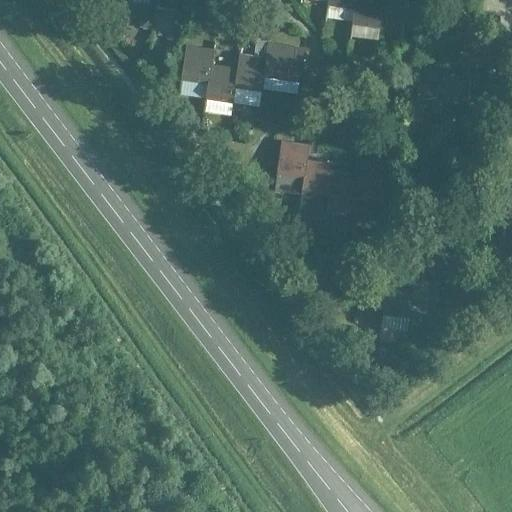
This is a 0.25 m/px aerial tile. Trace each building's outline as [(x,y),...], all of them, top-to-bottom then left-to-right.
[(156,0),(156,7),(156,10),(182,13),(183,0),(156,0)] [(328,0),(328,2),(328,6),(354,9),(355,0),(328,0)] [(355,0),(354,9),(353,20),(374,22),(373,30),(379,31),(382,8),(383,0),(355,0)] [(383,0),(382,8),(402,11),(402,18),(408,18),(410,0),(383,0)] [(226,36),(226,48),(250,47),(250,35),(226,36)] [(266,60),(264,78),(291,82),(299,83),(304,51),(268,46),(267,58),(266,60)] [(186,49),(181,80),(208,85),(211,68),(213,53),(186,49)] [(237,71),(235,89),(255,92),(256,92),(256,93),(261,94),(262,89),(264,78),(266,60),(240,57),(237,71)] [(207,95),(206,100),(227,103),(226,104),(232,105),(235,89),(237,71),(211,68),(208,85),(207,95)] [(444,88),(442,106),(468,109),(473,76),(446,73),(444,88)] [(418,84),(413,117),(440,120),(442,106),(444,88),(418,84)] [(282,143),(277,171),(298,174),(298,179),(304,180),(306,162),(308,147),(282,143)] [(304,180),(302,190),(323,193),(323,198),(328,198),(330,181),(333,166),(306,162),(304,180)] [(358,185),(356,197),(377,200),(376,207),(382,207),(387,173),(360,169),(358,185)] [(328,198),(327,209),(348,212),(347,218),(353,218),(356,197),(358,185),(330,181),(328,198)] [(412,287),(410,305),(423,307),(435,309),(441,275),(415,271),(413,280),(412,287)] [(383,310),(382,317),(403,320),(408,320),(410,305),(412,287),(413,280),(400,278),(399,286),(387,284),(383,310)] [(419,336),(418,324),(395,325),(396,337),(419,336)]
